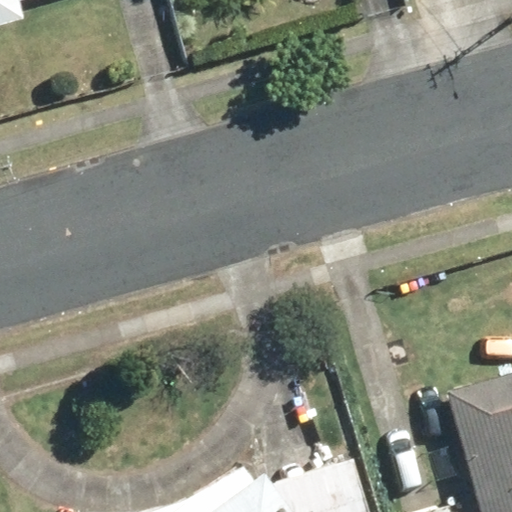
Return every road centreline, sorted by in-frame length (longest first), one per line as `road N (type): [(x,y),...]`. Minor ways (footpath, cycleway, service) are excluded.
road 1 (residential): [(511,115),(0,257)]
road 2 (unknown): [(449,132),(427,0)]
